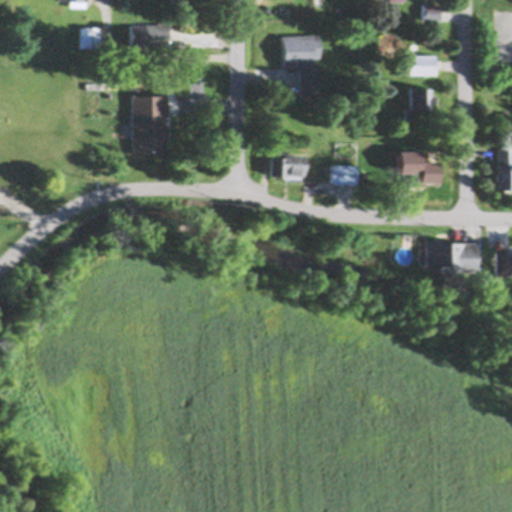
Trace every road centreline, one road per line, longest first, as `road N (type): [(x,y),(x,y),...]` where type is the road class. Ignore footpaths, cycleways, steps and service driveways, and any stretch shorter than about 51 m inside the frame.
road 1 (residential): [(35,237),(93,200),(154,189),(367,215),(511,216)]
road 2 (residential): [(467,0),(467,216)]
road 3 (residential): [(237,0),(237,195)]
